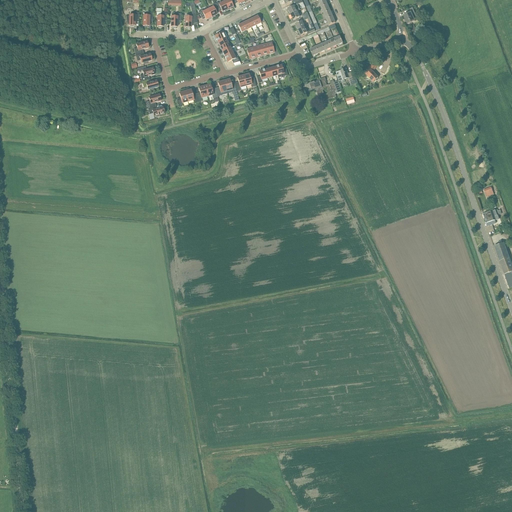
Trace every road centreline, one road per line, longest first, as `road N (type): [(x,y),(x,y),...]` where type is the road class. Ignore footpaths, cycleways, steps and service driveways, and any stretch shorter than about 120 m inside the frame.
road 1 (track): [(21,511),(0,281)]
road 2 (secondary): [(486,238),(435,94),(401,37)]
